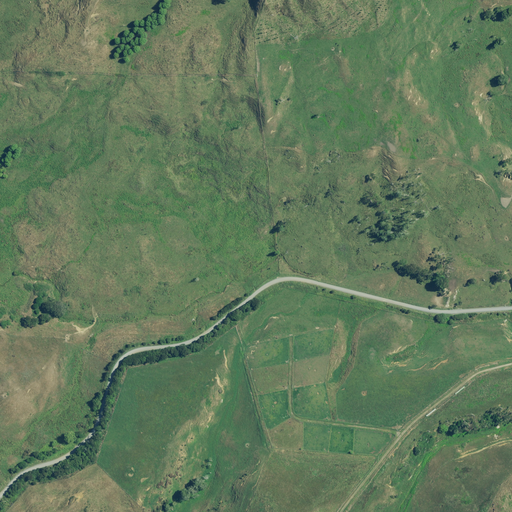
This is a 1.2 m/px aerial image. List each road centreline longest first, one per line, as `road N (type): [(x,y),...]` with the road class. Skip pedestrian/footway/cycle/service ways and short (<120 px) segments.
road 1 (unclassified): [(511,306),(425,309),(306,280),(276,281),(194,339),(127,354),(89,435),(0,495)]
road 2 (track): [(340,511),(411,421),(473,376),(511,361)]
